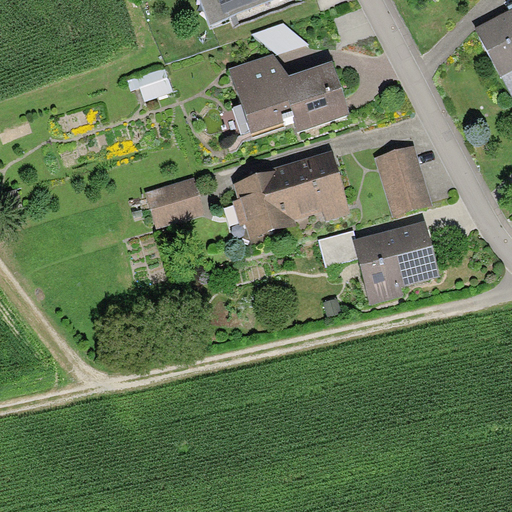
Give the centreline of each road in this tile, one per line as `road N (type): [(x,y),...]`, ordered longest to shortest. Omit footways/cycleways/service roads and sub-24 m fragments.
road 1 (track): [(511,292),(0,411)]
road 2 (residential): [(511,255),(428,128),(363,0)]
road 3 (track): [(104,388),(63,349),(0,263)]
